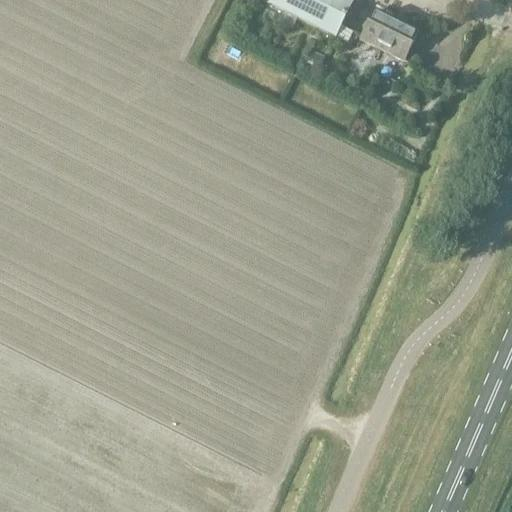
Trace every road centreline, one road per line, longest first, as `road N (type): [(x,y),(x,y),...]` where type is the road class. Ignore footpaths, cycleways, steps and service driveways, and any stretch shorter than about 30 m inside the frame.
road 1 (unclassified): [(511,186),(461,296),(404,356),(336,511)]
road 2 (track): [(367,441),(303,412),(402,179)]
road 3 (primary): [(442,511),(511,350)]
